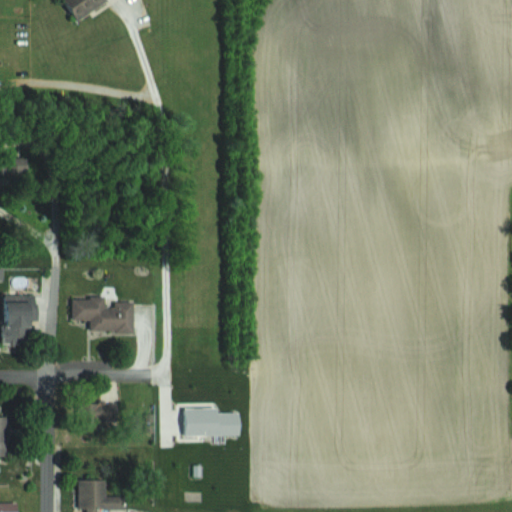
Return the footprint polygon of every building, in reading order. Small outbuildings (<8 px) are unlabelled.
[(109,0),(65,0),(76,21),(110,2),(109,0)] [(7,336),(36,337),(37,295),(8,295),(7,336)] [(91,332),(134,332),(135,301),(107,301),(107,297),(74,296),(73,320),(91,320),(91,332)] [(0,455),(8,456),(8,411),(4,411),(4,405),(0,405),(0,455)] [(107,495),(107,479),(81,479),(81,511),(105,511),(106,509),(127,509),(127,495),(107,495)] [(0,485),(0,488),(0,511),(17,511),(18,485),(0,485)]
